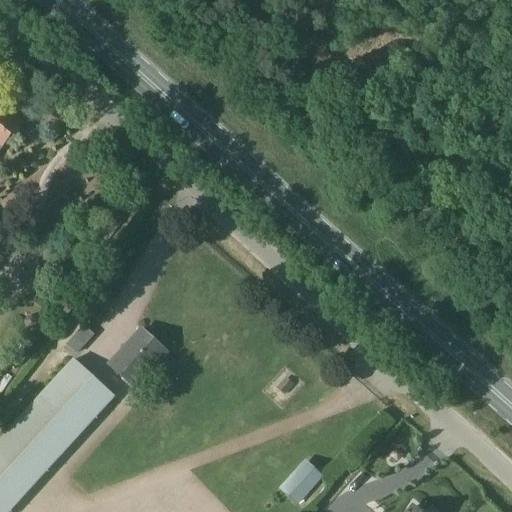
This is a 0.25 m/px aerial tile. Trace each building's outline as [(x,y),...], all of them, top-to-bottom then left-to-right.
[(0,151),(24,124),(0,103),(0,151)] [(80,277),(89,262),(81,259),(86,251),(78,245),(73,252),(68,248),(58,261),(71,272),(80,277)] [(41,299),(65,302),(67,287),(43,285),(41,299)] [(142,331),(110,365),(134,387),(156,363),(153,361),(163,350),(142,331)] [(77,355),(85,347),(74,337),(66,346),(77,355)] [(115,396),(76,359),(0,443),(0,511),(8,511),(15,504),(17,505),(115,396)] [(278,490),(298,509),(325,479),(304,460),(278,490)]
